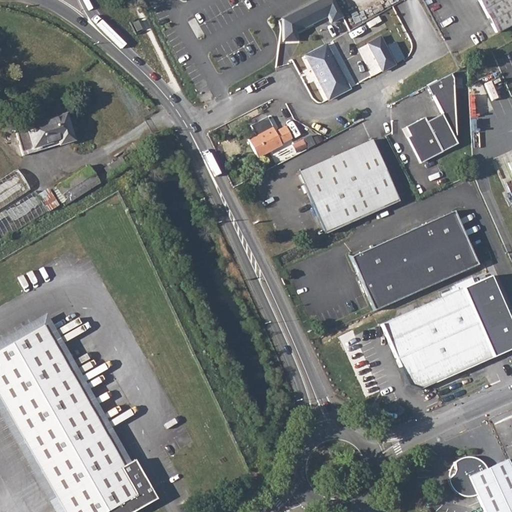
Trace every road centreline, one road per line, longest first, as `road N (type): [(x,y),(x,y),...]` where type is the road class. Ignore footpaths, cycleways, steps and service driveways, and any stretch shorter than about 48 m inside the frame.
road 1 (secondary): [(325,429),(258,271),(175,108),(120,48)]
road 2 (unknown): [(511,296),(463,195),(297,269)]
road 3 (unclassified): [(371,450),(511,392)]
road 4 (unknown): [(511,134),(483,160),(511,238)]
